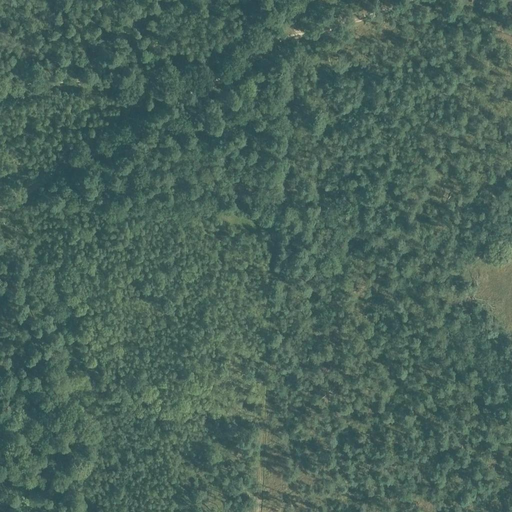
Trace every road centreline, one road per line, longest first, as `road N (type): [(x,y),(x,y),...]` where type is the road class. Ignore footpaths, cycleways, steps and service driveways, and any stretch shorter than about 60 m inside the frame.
road 1 (track): [(0,209),(240,73),(309,0)]
road 2 (track): [(240,73),(0,89)]
road 3 (track): [(256,51),(416,0)]
